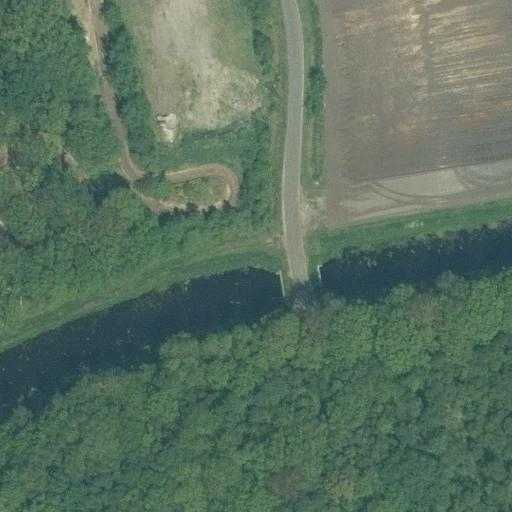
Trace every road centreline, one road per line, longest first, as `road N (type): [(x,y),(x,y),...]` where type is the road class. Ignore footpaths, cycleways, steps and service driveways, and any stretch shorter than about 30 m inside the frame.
road 1 (unclassified): [(285,0),(295,82),(290,216),(308,329)]
road 2 (unclassified): [(308,329),(134,378),(0,435)]
road 3 (unclassified): [(511,289),(308,329)]
